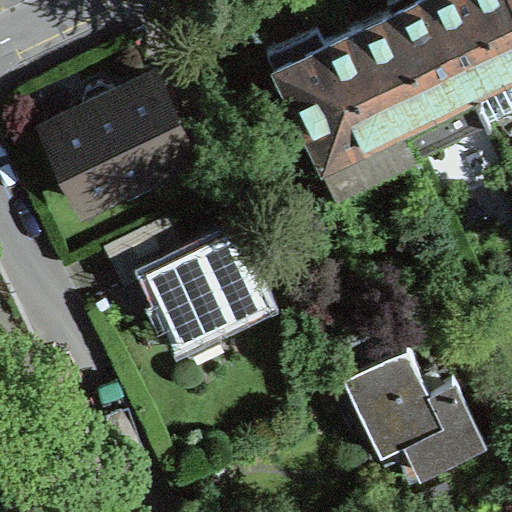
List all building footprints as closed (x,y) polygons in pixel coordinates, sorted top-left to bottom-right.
[(390,0),(391,2),(371,12),(355,19),(417,147),(487,113),(432,0),(390,0)] [(511,101),(511,0),(432,0),(487,113),(511,101)] [(267,45),(335,186),(417,147),(355,19),(324,35),(317,21),(279,39),(267,45)] [(87,83),(82,96),(85,102),(47,120),(85,199),(123,180),(128,191),(159,176),(154,166),(193,147),(154,68),(116,87),(114,81),(100,76),(87,83)] [(200,142),(225,194),(252,181),(227,129),(200,142)] [(212,317),(210,313),(263,288),(232,225),(182,248),(169,221),(168,222),(163,213),(109,239),(118,258),(128,278),(133,275),(144,298),(161,290),(182,333),(182,332),(212,317)] [(340,336),(340,338),(353,365),(399,343),(386,316),(385,314),(383,314),(341,334),(340,336)] [(429,383),(408,339),(399,343),(353,365),(344,369),(363,409),(376,403),(410,473),(484,437),(452,372),(429,383)]
